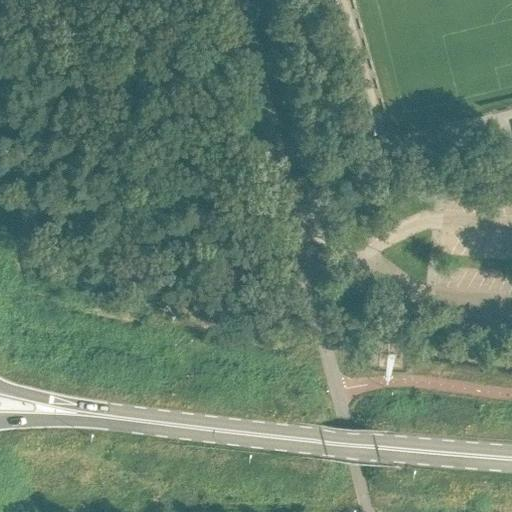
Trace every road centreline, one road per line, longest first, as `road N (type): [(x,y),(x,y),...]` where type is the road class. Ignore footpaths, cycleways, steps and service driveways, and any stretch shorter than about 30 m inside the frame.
road 1 (unclassified): [(367,511),(239,0)]
road 2 (tertiary): [(66,410),(511,456)]
